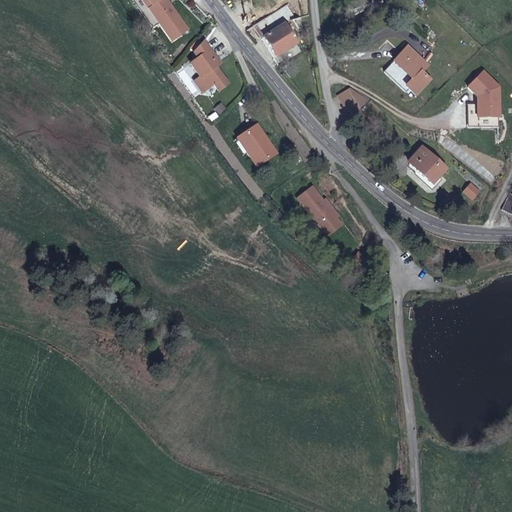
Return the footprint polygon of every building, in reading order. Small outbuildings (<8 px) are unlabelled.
[(141,0),(148,9),(152,6),(147,0),(141,0)] [(147,0),(152,6),(148,9),(173,43),(189,32),(166,0),(147,0)] [(301,18),(290,21),(298,32),(303,31),(301,18)] [(279,28),(277,25),(257,30),(275,58),(272,58),(277,66),(301,52),(284,25),(279,28)] [(214,62),(216,60),(204,43),(194,53),(198,59),(184,69),(194,82),(202,94),(213,85),(218,92),(228,85),(215,67),(217,66),(214,62)] [(426,66),(407,47),(383,72),(405,93),(408,90),(415,96),(429,80),(421,73),(426,66)] [(467,104),(468,128),(499,128),(499,87),(483,71),(468,87),(477,97),(477,104),(467,104)] [(368,101),(348,90),(337,97),(350,117),(368,101)] [(256,126),(239,137),(249,152),(246,154),(255,167),(275,154),(256,126)] [(249,152),(239,137),(233,141),(243,156),(246,154),(249,152)] [(410,167),(417,172),(430,185),(438,177),(445,170),(424,151),(410,167)] [(430,185),(417,172),(414,176),(432,191),(442,181),(438,177),(430,185)] [(469,183),(462,191),(473,201),(480,192),(469,183)] [(311,187),(296,198),(307,214),(313,209),(321,219),(315,224),(325,237),(340,226),(311,187)] [(485,217),(502,222),(508,204),(491,199),(485,217)] [(313,209),(307,214),(315,224),(321,219),(313,209)] [(358,253),(353,263),(361,267),(366,257),(358,253)]
